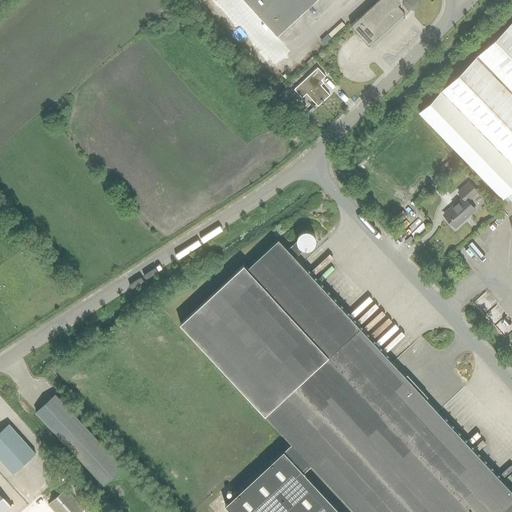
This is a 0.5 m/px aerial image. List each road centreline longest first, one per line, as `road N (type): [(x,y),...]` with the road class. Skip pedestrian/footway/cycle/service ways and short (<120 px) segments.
road 1 (residential): [(0,366),(308,164)]
road 2 (residential): [(511,383),(308,164)]
road 3 (residential): [(308,164),(467,2)]
